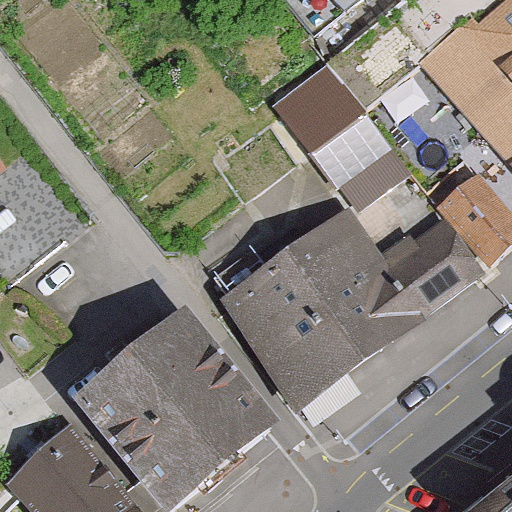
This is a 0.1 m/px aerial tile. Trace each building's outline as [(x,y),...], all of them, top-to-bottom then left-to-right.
[(310,164),(360,124),(259,0),(228,0),(184,36),(262,133),(276,122),(310,164)] [(511,2),(426,71),(511,175),(511,2)] [(511,223),(476,180),(439,210),(488,271),(511,252),(511,223)] [(294,414),(479,281),(435,220),(378,261),(345,215),(217,306),(294,414)] [(176,316),(76,398),(166,506),(266,424),(176,316)] [(131,511),(66,434),(6,483),(29,511),(131,511)] [(511,511),(511,467),(457,511),(511,511)]
